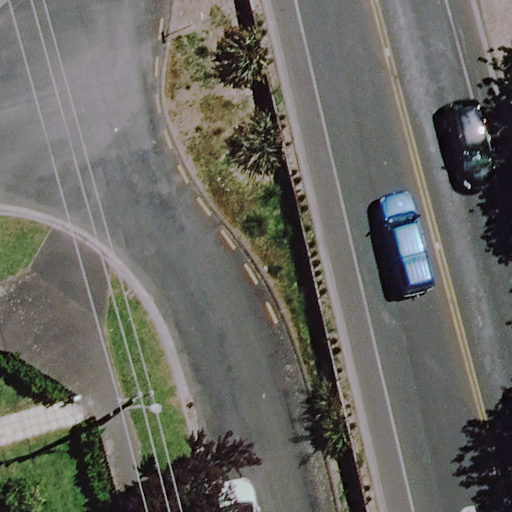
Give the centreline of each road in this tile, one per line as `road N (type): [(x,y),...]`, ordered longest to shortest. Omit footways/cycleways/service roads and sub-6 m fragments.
road 1 (residential): [(287,511),(252,362),(163,194),(45,70)]
road 2 (primary): [(511,464),(395,0)]
